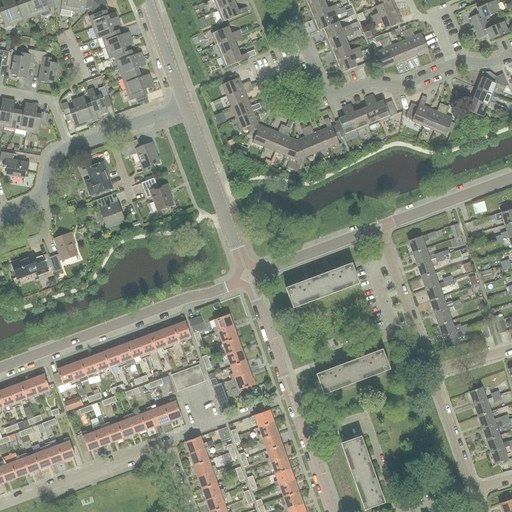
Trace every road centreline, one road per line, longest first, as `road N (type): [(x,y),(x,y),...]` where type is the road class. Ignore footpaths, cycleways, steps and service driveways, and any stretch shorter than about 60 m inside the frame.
road 1 (tertiary): [(0,369),(248,277)]
road 2 (residential): [(308,49),(329,100),(371,82),(408,87),(454,66)]
road 3 (unclassified): [(248,277),(186,107)]
road 4 (residential): [(0,506),(165,442)]
road 5 (residential): [(432,371),(380,228)]
road 6 (tertiary): [(248,277),(380,228)]
road 7 (tertiary): [(380,228),(511,179)]
road 8 (residential): [(165,442),(290,395)]
road 9 (residential): [(472,491),(432,371)]
road 10 (residential): [(290,395),(248,277)]
road 11 (residential): [(331,511),(290,395)]
